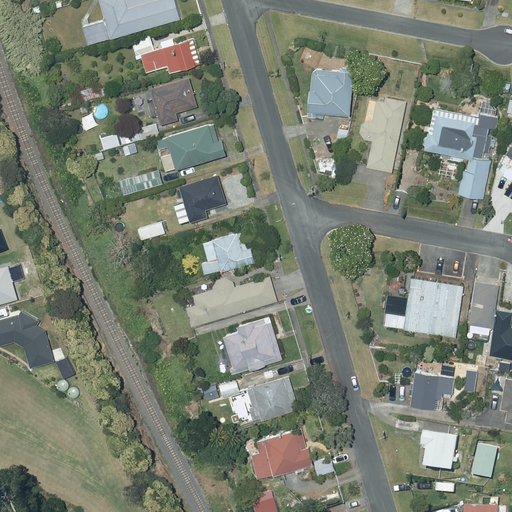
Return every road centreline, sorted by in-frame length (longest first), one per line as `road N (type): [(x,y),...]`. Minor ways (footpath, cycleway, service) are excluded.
road 1 (residential): [(299,210),(385,511)]
road 2 (residential): [(257,0),(505,43)]
road 3 (residential): [(233,0),(299,210)]
road 4 (residential): [(299,210),(511,250)]
